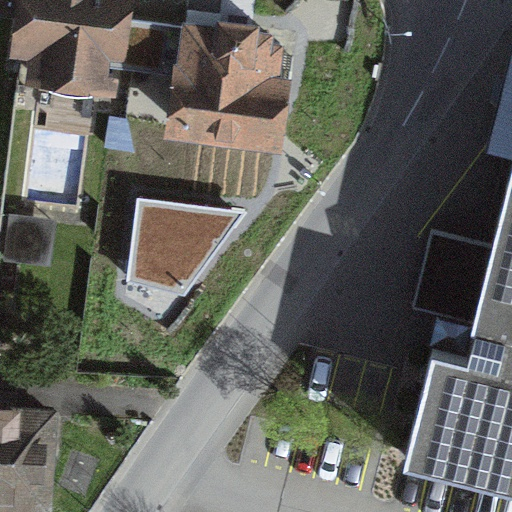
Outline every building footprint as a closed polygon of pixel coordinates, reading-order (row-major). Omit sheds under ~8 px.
[(116,56),(115,62),(150,66),(156,22),(122,17),(124,0),(21,0),(15,43),(46,47),(42,78),(101,86),(105,55),(116,56)] [(156,22),(150,66),(184,71),(178,123),(270,136),(280,43),(249,37),(251,25),(222,21),(220,30),(156,22)] [(511,162),(491,244),(431,229),(412,305),(511,331),(511,365),(433,346),(405,456),(511,482),(511,162)] [(222,240),(207,203),(137,194),(127,275),(186,290),(222,240)] [(0,495),(41,498),(44,454),(54,455),(56,417),(17,412),(17,406),(0,405),(0,495)]
